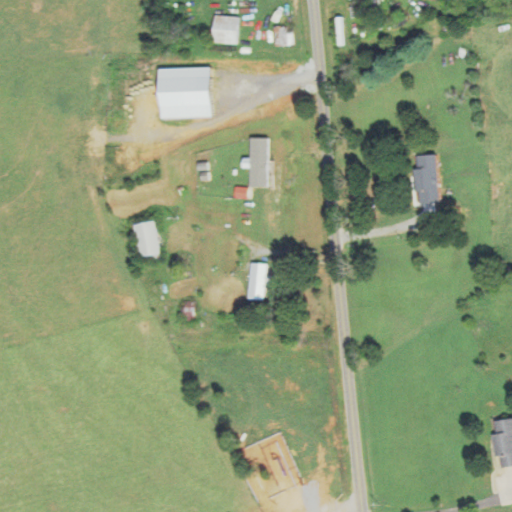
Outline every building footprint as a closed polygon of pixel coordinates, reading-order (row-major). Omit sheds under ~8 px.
[(240,16),(215,16),(215,43),(240,43),(240,16)] [(291,26),(274,27),(275,46),(293,46),(291,26)] [(442,154),(419,155),(422,202),(445,201),(442,154)] [(149,262),(169,258),(161,219),(142,223),(149,262)] [(274,263),(259,261),(255,298),(270,299),(274,263)] [(511,419),(497,421),(503,468),(511,466),(511,419)]
